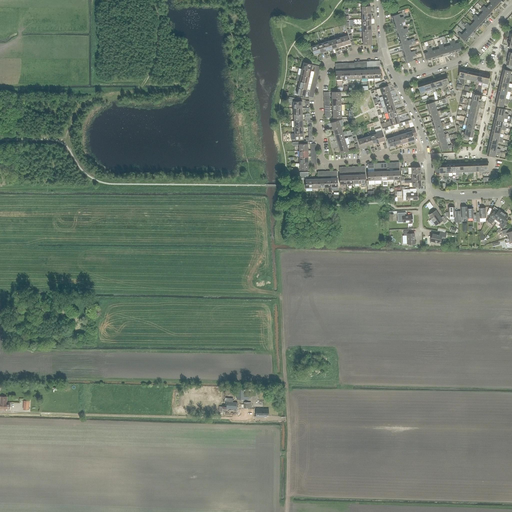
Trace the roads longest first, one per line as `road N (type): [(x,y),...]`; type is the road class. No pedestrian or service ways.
road 1 (residential): [(428,155),(323,161),(316,104),(327,62),(385,54)]
road 2 (track): [(0,413),(249,419)]
road 3 (residential): [(428,155),(474,152),(494,70)]
